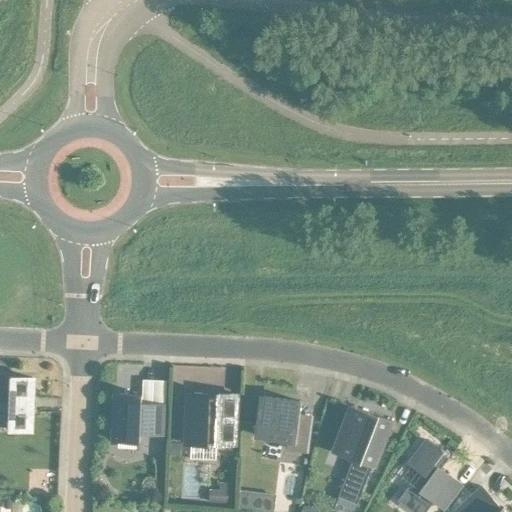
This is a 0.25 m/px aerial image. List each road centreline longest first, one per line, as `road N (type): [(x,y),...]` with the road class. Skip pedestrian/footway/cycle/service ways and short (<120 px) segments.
road 1 (residential): [(511,461),(439,406),(325,358),(81,342)]
road 2 (primary): [(511,180),(222,184)]
road 3 (unclassified): [(245,0),(401,24),(511,26)]
road 4 (residential): [(74,511),(81,342)]
